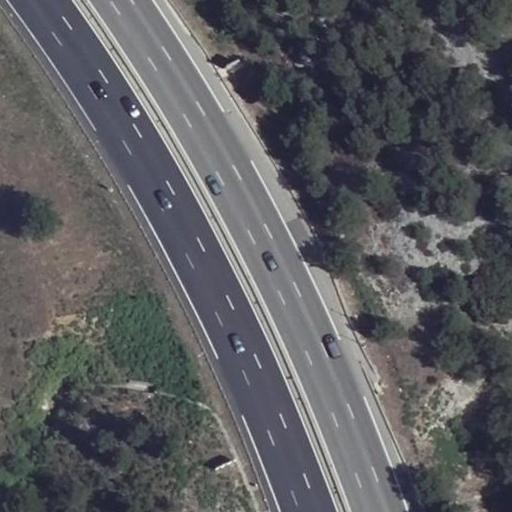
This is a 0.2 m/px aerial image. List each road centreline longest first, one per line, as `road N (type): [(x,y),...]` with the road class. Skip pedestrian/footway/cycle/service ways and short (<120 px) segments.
road 1 (motorway): [(36,0),(105,91),(243,342),(311,511)]
road 2 (motorway): [(395,511),(303,307),(185,76),(123,0)]
